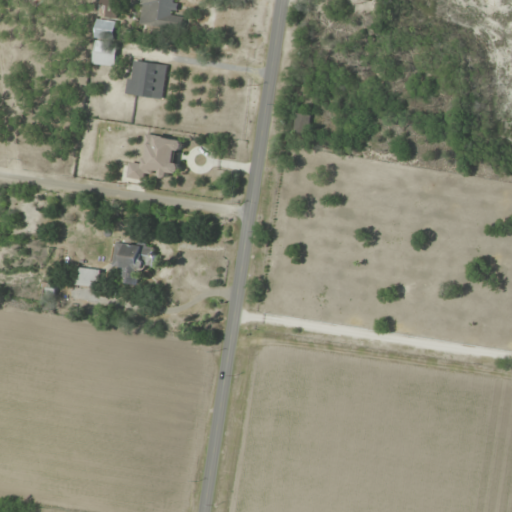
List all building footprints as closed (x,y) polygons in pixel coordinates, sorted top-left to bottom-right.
[(141,0),(139,25),(177,29),(180,0),(141,0)] [(127,95),(165,100),(169,64),(131,60),(127,95)] [(313,115),(297,114),(296,134),(311,135),(313,115)] [(183,138),(147,136),(146,163),(130,162),(129,180),(148,181),(148,173),(182,175),(183,138)] [(159,267),(160,256),(153,256),(154,246),(116,243),(114,268),(124,269),(123,284),(142,286),(144,266),(159,267)] [(102,270),(76,268),(75,286),(101,288),(102,270)]
